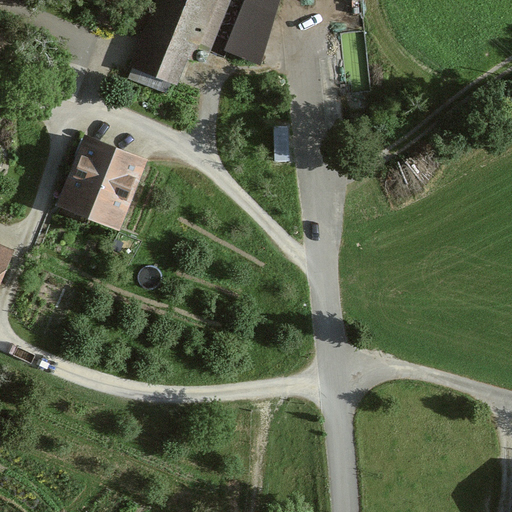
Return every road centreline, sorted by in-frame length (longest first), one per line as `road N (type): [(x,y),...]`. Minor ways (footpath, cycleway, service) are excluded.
road 1 (unclassified): [(293,0),(333,369)]
road 2 (track): [(0,339),(99,380),(171,393),(334,381)]
road 3 (track): [(511,62),(316,201)]
road 4 (unclassified): [(333,369),(404,370),(511,396)]
road 5 (unclassified): [(333,369),(344,511)]
